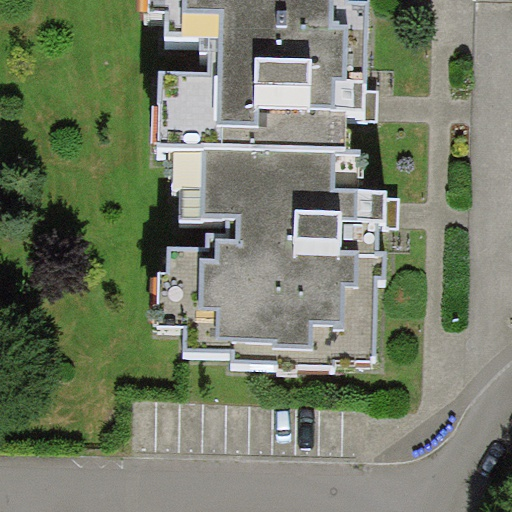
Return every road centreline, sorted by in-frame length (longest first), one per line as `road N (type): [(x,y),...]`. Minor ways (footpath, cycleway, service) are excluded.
road 1 (residential): [(0,487),(253,491),(380,503),(388,511)]
road 2 (residential): [(441,511),(454,472),(511,403)]
